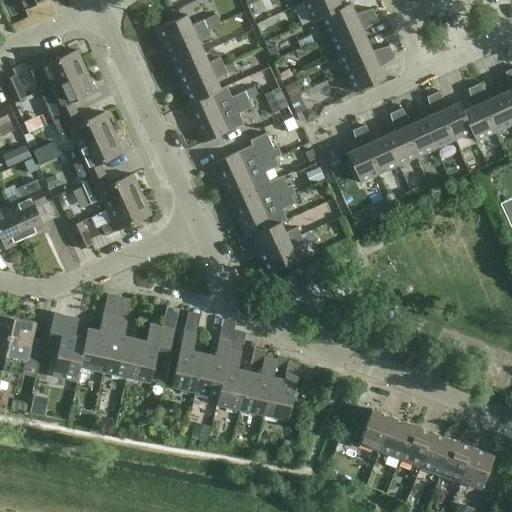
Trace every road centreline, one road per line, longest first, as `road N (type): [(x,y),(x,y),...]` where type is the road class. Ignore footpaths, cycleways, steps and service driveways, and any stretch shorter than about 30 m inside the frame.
road 1 (unclassified): [(198,224),(238,301),(264,322),(304,345),(511,423)]
road 2 (unclassified): [(100,9),(198,224)]
road 3 (residential): [(0,282),(38,289),(115,265),(198,224)]
